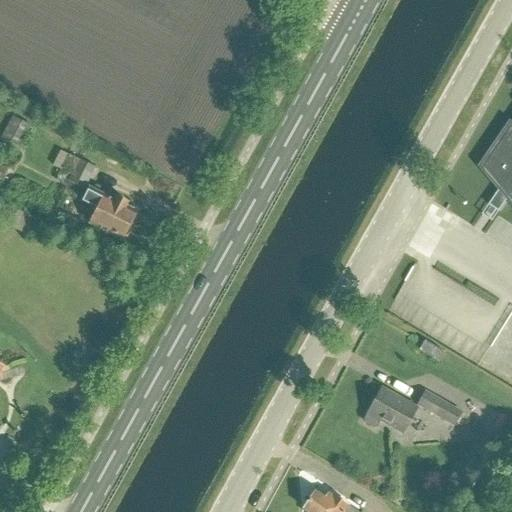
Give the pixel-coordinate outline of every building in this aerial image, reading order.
[(31,125),(13,116),(10,121),(2,117),(0,120),(0,137),(20,147),(31,125)] [(511,126),(511,125),(481,167),(499,188),(486,206),(497,213),(507,199),(509,201),(511,197),(511,126)] [(69,182),(80,188),(81,188),(86,190),(97,168),(61,151),(53,167),(72,176),(69,182)] [(37,180),(41,164),(25,160),(21,175),(37,180)] [(115,201),(90,188),(83,200),(97,207),(90,222),(123,238),(136,212),(126,206),(127,203),(117,198),(115,201)] [(26,235),(34,218),(19,211),(11,227),(26,235)] [(79,227),(82,221),(59,211),(56,216),(79,227)] [(383,315),(379,321),(394,330),(410,304),(384,288),(371,308),(383,315)] [(416,406),(381,386),(365,415),(366,415),(362,421),(364,425),(371,429),(375,428),(378,422),(402,435),(418,407),(436,417),(455,427),(462,412),(444,402),(424,391),(416,406)] [(473,457),(464,470),(481,480),(489,468),(473,457)] [(324,498),(314,491),(302,510),(305,511),(357,511),(350,507),(350,505),(332,494),(330,495),(327,493),(324,498)]
